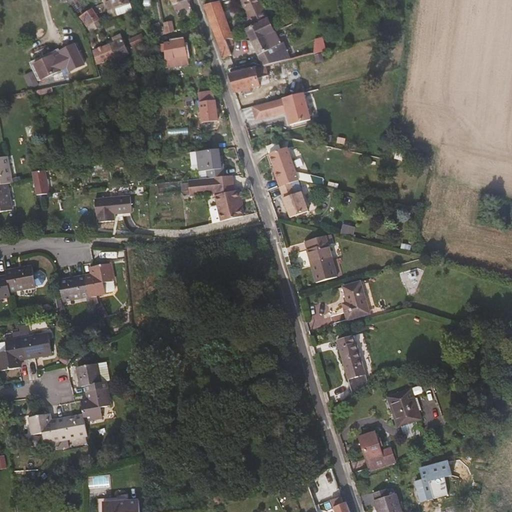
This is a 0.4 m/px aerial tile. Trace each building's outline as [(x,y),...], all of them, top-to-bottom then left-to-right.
[(82,0),(78,3),(76,0),(68,0),(78,16),(88,10),(82,0)] [(129,4),(128,0),(109,0),(104,2),(107,11),(116,9),(129,4)] [(143,0),(140,5),(144,8),(141,12),(150,19),(158,7),(150,0),(149,2),(146,0),(143,0)] [(196,23),(186,0),(170,0),(182,29),(195,24),(196,23)] [(267,20),(258,0),(246,0),(247,2),(245,4),(246,8),(244,9),(252,27),(245,31),(251,42),(274,33),(268,19),(267,20)] [(233,40),(219,2),(203,6),(217,43),(225,41),(232,40),(233,40)] [(132,11),(129,4),(116,9),(118,16),(132,11)] [(86,28),(100,20),(92,9),(79,18),(86,28)] [(172,21),(163,23),(165,33),(174,32),(172,21)] [(288,61),(281,44),(279,44),(274,33),(251,42),(263,67),(265,66),(288,61)] [(324,52),(321,38),(313,41),(312,55),(313,56),(324,52)] [(122,40),(117,42),(116,39),(107,42),(116,61),(117,64),(128,53),(122,40)] [(231,56),(228,47),(233,45),(232,40),(225,41),(217,43),(223,60),(231,56)] [(188,65),(184,41),(165,44),(164,50),(164,69),(188,65)] [(106,60),(102,46),(93,48),(97,63),(106,60)] [(67,68),(59,53),(34,65),(41,80),(67,68)] [(258,79),(268,77),(265,66),(263,67),(238,73),(237,71),(233,72),(233,74),(228,75),(235,93),(260,87),(258,79)] [(217,122),(215,106),(211,93),(198,94),(201,124),(217,122)] [(312,121),(304,93),(282,100),(290,127),(312,121)] [(121,108),(120,97),(86,102),(87,113),(121,111),(121,108)] [(225,178),(222,159),(220,159),(219,150),(197,153),(200,172),(206,172),(207,179),(225,178)] [(297,181),(286,150),(268,157),(273,172),(272,172),(277,188),(291,184),(297,181)] [(11,183),(6,157),(0,158),(0,185),(6,185),(11,183)] [(48,194),(44,172),(32,173),(36,196),(48,194)] [(243,217),(237,191),(234,192),(232,177),(225,178),(207,179),(188,181),(189,196),(214,193),(220,222),(243,217)] [(303,202),(300,192),(294,194),(294,193),(291,184),(277,188),(281,199),(280,200),(282,205),(284,206),(288,219),(307,212),(303,202)] [(0,212),(11,211),(6,185),(0,185),(0,212)] [(132,214),(130,197),(96,200),(97,217),(99,216),(99,223),(116,222),(115,215),(132,214)] [(332,260),(327,245),(332,243),(329,235),(304,243),(316,283),(336,277),(342,275),(337,258),(332,260)] [(97,302),(96,295),(104,294),(103,284),(113,282),(110,264),(90,268),(91,276),(85,277),(88,297),(92,303),(97,302)] [(35,286),(32,267),(5,272),(6,277),(9,291),(35,286)] [(9,291),(6,277),(0,278),(0,298),(10,296),(9,291)] [(88,297),(85,277),(60,281),(62,301),(88,297)] [(369,314),(360,283),(343,288),(347,303),(342,305),(347,321),(369,314)] [(52,354),(49,335),(21,340),(25,358),(52,354)] [(367,383),(354,336),(337,341),(352,395),(367,383)] [(25,358),(21,340),(0,343),(0,370),(0,372),(20,368),(19,359),(25,358)] [(106,390),(104,382),(109,381),(106,363),(77,368),(81,387),(85,386),(87,394),(106,390)] [(101,413),(99,403),(109,402),(107,391),(106,390),(87,394),(88,400),(80,401),(83,416),(101,413)] [(421,421),(410,390),(386,398),(397,429),(421,421)] [(61,440),(57,421),(50,422),(48,415),(29,418),(32,435),(43,434),(45,443),(61,440)] [(87,436),(83,416),(57,421),(61,440),(84,437),(87,436)] [(392,461),(388,449),(380,452),(375,438),(372,439),(371,436),(359,440),(369,469),(392,461)] [(312,498),(335,484),(331,468),(306,483),(312,498)] [(432,499),(426,480),(414,483),(420,503),(432,499)] [(399,511),(394,495),(388,496),(386,489),(371,494),(377,511),(399,511)] [(348,511),(344,502),(342,503),(340,497),(329,502),(333,511),(348,511)] [(103,511),(139,511),(138,501),(102,504),(103,511)] [(281,511),(278,505),(274,506),(272,501),(263,505),(260,511),(281,511)]
